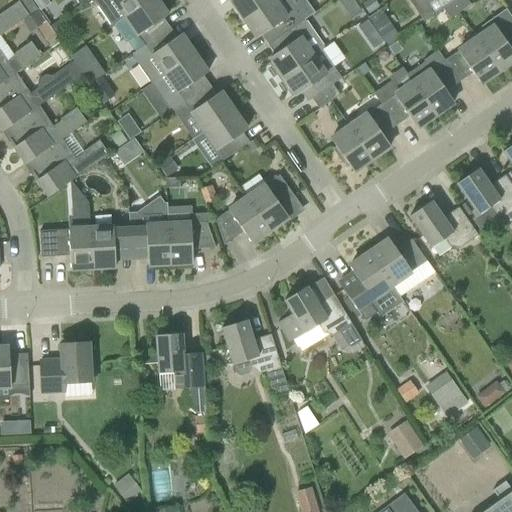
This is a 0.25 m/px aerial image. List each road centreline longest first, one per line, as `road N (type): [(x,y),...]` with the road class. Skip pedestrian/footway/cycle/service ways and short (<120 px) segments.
road 1 (residential): [(338,223),(230,287),(172,301),(22,309)]
road 2 (residential): [(338,223),(197,0)]
road 3 (residential): [(511,105),(338,223)]
road 4 (residential): [(22,309),(18,235),(0,192)]
